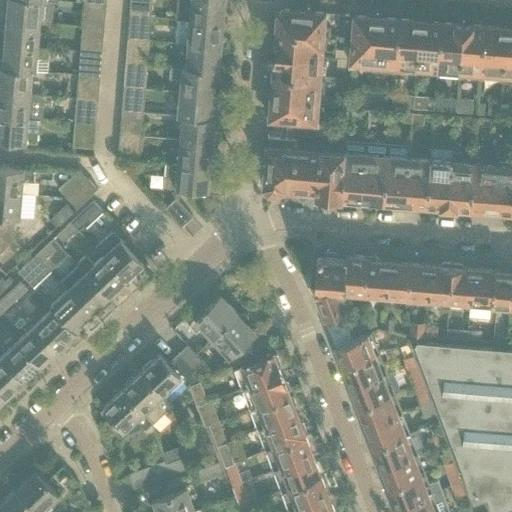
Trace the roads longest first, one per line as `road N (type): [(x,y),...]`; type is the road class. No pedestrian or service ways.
road 1 (residential): [(244,219),(289,291),(374,511)]
road 2 (residential): [(511,240),(244,219)]
road 3 (residential): [(55,405),(244,219)]
road 4 (residential): [(244,219),(260,0)]
road 5 (residential): [(111,511),(80,438),(55,405)]
